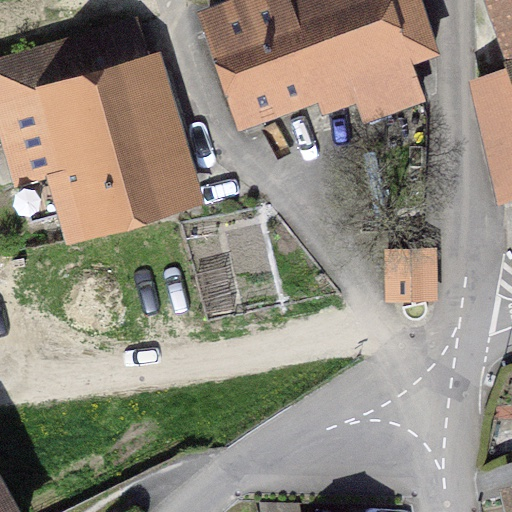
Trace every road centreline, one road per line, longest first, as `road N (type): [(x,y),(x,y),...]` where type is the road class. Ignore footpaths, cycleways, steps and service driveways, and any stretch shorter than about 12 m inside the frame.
road 1 (residential): [(452,333),(456,207),(444,0)]
road 2 (residential): [(447,406),(372,413),(287,443),(188,511)]
